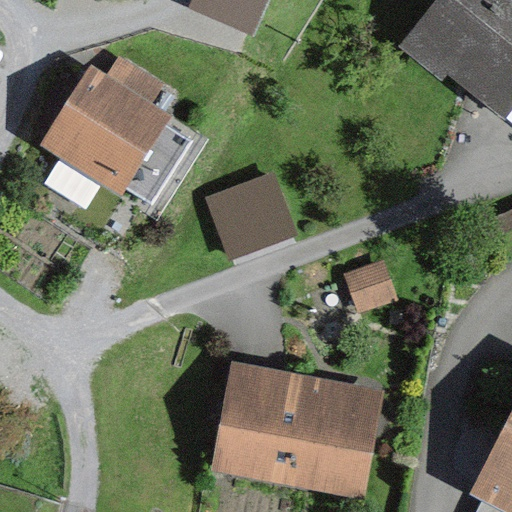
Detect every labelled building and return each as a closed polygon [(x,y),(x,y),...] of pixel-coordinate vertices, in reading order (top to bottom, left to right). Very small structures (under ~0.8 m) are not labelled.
[(190,0),(187,7),(253,36),(269,0),(190,0)] [(443,79),(447,74),(506,119),(511,110),(511,0),(434,0),(400,46),(443,79)] [(94,80),(53,144),(117,184),(157,121),(94,80)] [(234,254),(304,232),(283,167),(213,190),(234,254)] [(368,305),(401,293),(391,263),(357,275),(368,305)] [(348,475),(363,397),(240,374),(225,453),(348,475)] [(511,501),(511,442),(488,489),(511,501)]
